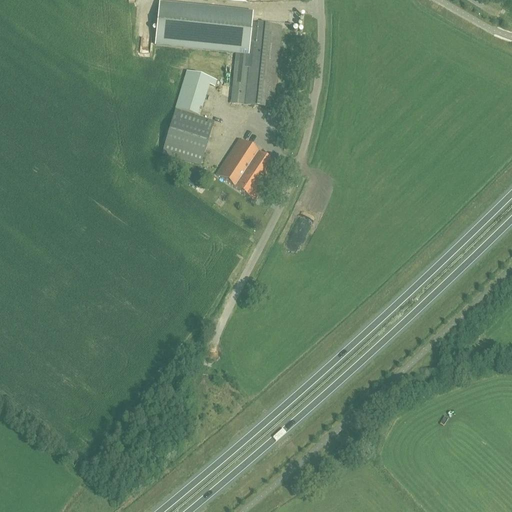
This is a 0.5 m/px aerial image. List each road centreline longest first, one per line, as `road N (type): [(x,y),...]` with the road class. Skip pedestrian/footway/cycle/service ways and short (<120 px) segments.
road 1 (trunk): [(511,191),(369,331),(155,511)]
road 2 (trunk): [(188,511),(385,341),(511,217)]
road 3 (unclassified): [(214,342),(302,152),(319,73),(319,0)]
